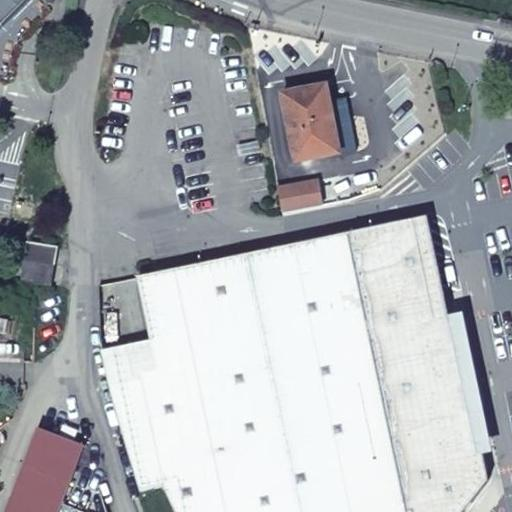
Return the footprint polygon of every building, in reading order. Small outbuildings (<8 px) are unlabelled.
[(0,0),(0,31),(1,33),(32,0),(0,0)] [(12,57),(0,54),(0,73),(8,75),(12,57)] [(287,93),(300,164),(343,155),(330,86),(287,93)] [(281,185),(287,213),(326,205),(320,178),(281,185)] [(433,214),(356,230),(293,244),(142,277),(158,348),(163,372),(142,377),(142,380),(116,385),(142,493),(165,488),(177,511),(466,511),(496,478),(461,318),(456,319),(433,214)] [(30,258),(57,262),(60,249),(33,244),(30,258)] [(53,284),(57,262),(30,258),(27,280),(53,284)] [(163,372),(158,348),(131,354),(110,358),(116,385),(142,380),(142,377),(163,372)] [(39,430),(7,511),(60,511),(85,447),(39,430)]
